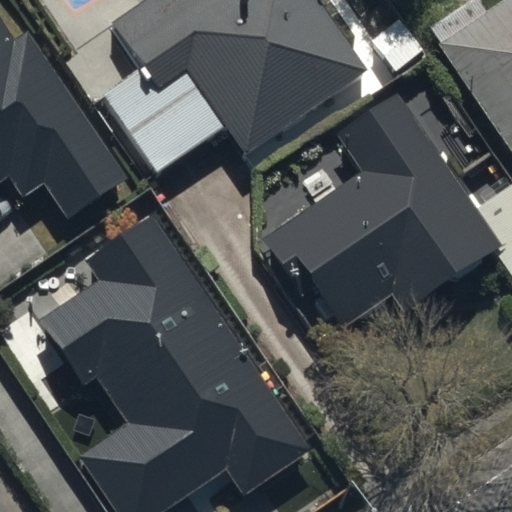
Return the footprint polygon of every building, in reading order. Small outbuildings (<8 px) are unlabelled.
[(365,86),(304,0),(159,0),(109,36),(138,78),(97,107),(155,190),(223,142),(244,171),(365,86)] [(442,59),(437,62),(511,172),(511,12),(491,27),(479,9),(430,42),(442,59)] [(125,193),(26,47),(14,55),(0,34),(0,192),(7,188),(21,208),(41,195),(66,233),(125,193)] [(472,222),(394,109),(334,151),(358,186),(260,254),(329,353),(389,311),(400,326),(488,264),(511,297),(511,296),(511,199),(510,196),(472,222)] [(100,511),(170,511),(220,480),(238,508),(308,463),(296,446),(308,438),(176,233),(171,236),(155,211),(85,256),(94,269),(85,275),(95,290),(39,327),(29,312),(0,330),(0,345),(45,414),(88,386),(120,436),(71,467),(100,511)]
